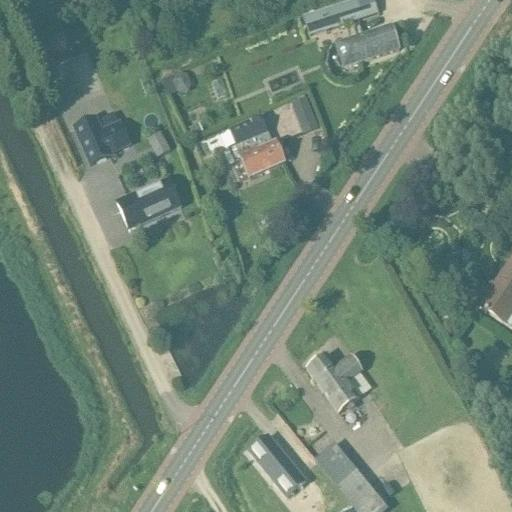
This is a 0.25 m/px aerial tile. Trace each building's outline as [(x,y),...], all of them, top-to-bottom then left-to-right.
[(320,14),(327,33),(364,22),(357,2),(320,14)] [(350,69),(398,53),(391,30),(342,46),(350,69)] [(291,107),(302,137),(317,131),(306,101),(291,107)] [(96,122),(74,132),(90,169),(107,161),(112,159),(108,150),(126,142),(125,139),(119,126),(118,127),(114,117),(97,124),(96,122)] [(229,134),(228,134),(238,156),(248,181),(283,165),(275,147),(272,148),(260,121),(258,121),(229,134)] [(147,142),(156,161),(170,154),(161,136),(147,142)] [(124,201),(124,202),(116,205),(128,234),(137,230),(181,210),(168,182),(124,201)] [(504,326),(511,313),(511,263),(495,288),(492,285),(477,308),(504,326)] [(350,359),(336,369),(326,356),(306,371),(338,416),(372,392),(360,377),(362,375),(350,359)] [(268,440),(248,456),(286,502),(306,486),(268,440)] [(334,448),(314,464),(353,511),(383,511),(385,510),(334,448)]
